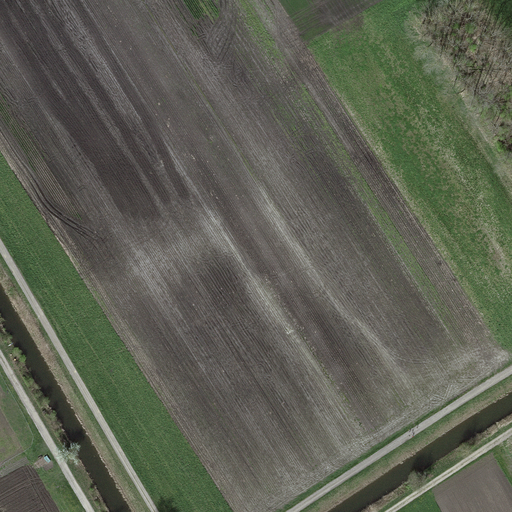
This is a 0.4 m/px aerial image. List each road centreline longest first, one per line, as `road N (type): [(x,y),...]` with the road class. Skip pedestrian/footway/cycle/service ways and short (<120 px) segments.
road 1 (track): [(0,228),(155,511)]
road 2 (track): [(511,372),(292,511)]
road 3 (track): [(0,373),(77,511)]
